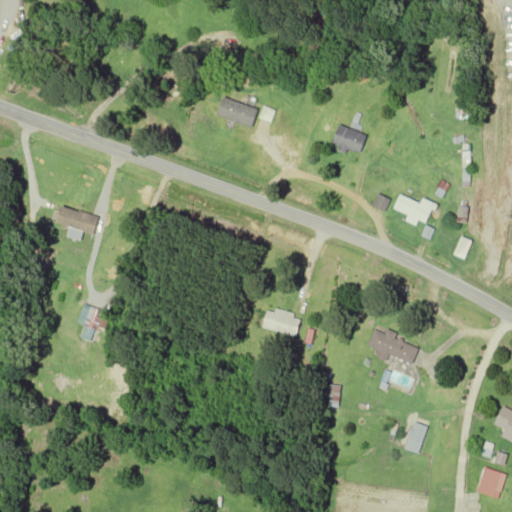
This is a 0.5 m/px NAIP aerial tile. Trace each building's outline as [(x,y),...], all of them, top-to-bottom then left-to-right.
[(322,25),(329,29),(335,19),(329,15),(322,25)] [(358,155),(366,136),(338,125),(331,144),(358,155)] [(435,205),(422,200),(420,204),(399,195),(393,209),(409,215),(408,218),(427,225),(435,205)] [(79,240),(81,232),(93,235),(97,217),(59,206),(54,223),(68,227),(66,237),(79,240)] [(454,255),(464,260),(472,243),(462,238),(454,255)] [(268,307),(263,328),(297,337),(302,317),(268,307)] [(85,323),(93,327),(99,311),(92,308),(85,323)] [(367,345),(412,366),(420,347),(386,332),(385,334),(375,329),(367,345)] [(338,407),(341,385),(328,384),(326,406),(338,407)] [(502,436),(511,440),(511,409),(504,406),(495,425),(505,429),(502,436)] [(418,453),(428,426),(415,421),(405,449),(418,453)] [(476,490),(500,498),(508,474),(484,466),(476,490)]
